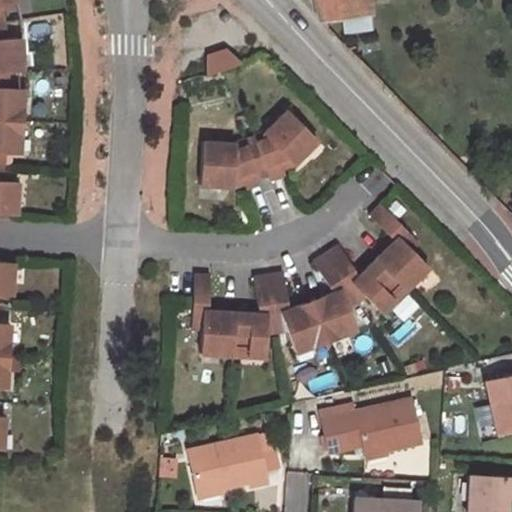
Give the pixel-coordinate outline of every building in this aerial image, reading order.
[(314,0),(319,18),(342,15),(344,30),(372,27),(368,0),(314,0)] [(0,68),(3,69),(12,69),(12,54),(18,53),(17,36),(1,36),(0,27),(0,68)] [(203,72),(238,58),(223,43),(204,51),(203,72)] [(0,117),(10,118),(11,103),(19,104),(20,86),(4,86),(3,69),(0,68),(0,117)] [(279,164),(294,158),(304,149),(298,143),(311,131),(287,107),(266,127),(250,132),(267,176),(281,170),(279,164)] [(0,117),(0,149),(16,151),(17,133),(9,133),(10,118),(0,117)] [(242,136),(259,179),(267,176),(250,132),(242,136)] [(213,182),(229,184),(241,179),(243,185),(259,179),(242,136),(227,141),(199,140),(197,175),(213,176),(213,182)] [(0,213),(6,214),(7,197),(14,197),(14,180),(0,178),(0,213)] [(427,263),(410,245),(416,239),(379,201),(367,211),(392,237),(373,255),(398,281),(409,270),(414,275),(427,263)] [(373,255),(356,271),(336,242),(324,250),(355,298),(364,292),(379,308),(393,295),(388,291),(398,281),(373,255)] [(308,295),(321,331),(334,326),(336,331),(354,325),(346,303),(355,298),(324,250),(310,258),(329,288),(308,295)] [(0,259),(0,291),(8,292),(9,273),(4,273),(5,259),(0,259)] [(198,324),(197,348),(229,350),(231,307),(207,307),(207,271),(192,270),(190,324),(198,324)] [(283,325),(292,348),(310,341),(308,336),(321,331),(308,295),(287,303),(280,270),(265,272),(274,326),(283,325)] [(231,307),(229,350),(261,352),(262,328),(274,326),(265,272),(250,274),(255,308),(231,307)] [(405,294),(390,310),(402,320),(416,304),(405,294)] [(511,368),(481,376),(485,392),(493,430),(511,424),(511,368)] [(407,396),(318,418),(326,451),(360,444),(361,452),(419,438),(407,396)] [(480,435),(493,432),(485,404),(473,407),(480,435)] [(254,433),(186,448),(185,448),(195,491),(248,479),(249,485),(267,482),(254,433)] [(511,472),(467,470),(464,511),(470,511),(502,511),(504,492),(511,492),(511,472)] [(464,506),(465,480),(453,479),(452,505),(464,506)] [(350,511),(413,511),(415,497),(351,493),(350,511)]
